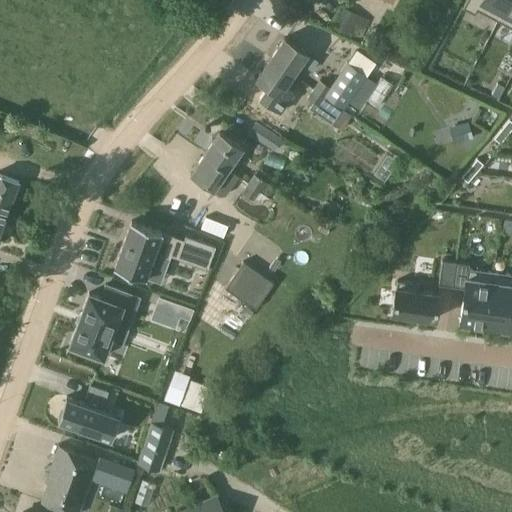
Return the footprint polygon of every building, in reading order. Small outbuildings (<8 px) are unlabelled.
[(465,0),(462,7),(475,13),(477,9),(498,20),(508,0),(465,0)] [(511,0),(508,0),(498,20),(511,28),(511,0)] [(370,20),(343,7),(332,28),(360,41),(370,20)] [(489,88),(511,33),(511,30),(492,23),(468,79),(489,88)] [(271,57),(294,73),(301,63),(310,69),(317,59),(285,37),(271,57)] [(271,57),(255,80),(267,88),(260,98),(280,112),(293,93),(285,87),(294,73),(271,57)] [(314,86),(343,107),(348,100),(360,108),(367,97),(377,105),(392,84),(382,76),(377,82),(347,61),(329,86),(319,79),(314,86)] [(497,83),(491,93),(498,97),(504,86),(497,83)] [(332,123),(343,107),(314,86),(307,96),(313,101),(309,107),(332,123)] [(511,128),(511,121),(509,119),(501,128),(507,134),(511,128)] [(274,151),(282,139),(256,121),(248,133),(274,151)] [(494,138),(500,143),(507,134),(501,128),(494,138)] [(205,152),(228,168),(243,147),(220,131),(205,152)] [(238,175),(228,168),(205,152),(190,174),(221,195),(225,195),(238,175)] [(477,158),(469,168),(475,173),(483,163),(477,158)] [(469,168),(461,177),(468,182),(475,173),(469,168)] [(0,210),(7,213),(19,181),(0,174),(0,210)] [(253,174),(248,181),(259,189),(260,189),(265,181),(253,174)] [(259,189),(248,181),(241,192),(253,199),(260,189),(259,189)] [(511,220),(505,220),(503,230),(511,231),(511,220)] [(129,228),(112,275),(142,285),(152,261),(166,266),(174,245),(159,240),(160,239),(129,228)] [(183,243),(176,262),(207,273),(214,254),(183,243)] [(74,266),(97,274),(105,253),(81,245),(74,266)] [(442,259),(438,284),(452,286),(456,261),(442,259)] [(456,261),(452,286),(464,288),(459,322),(485,326),(493,272),(469,268),(469,263),(456,261)] [(242,262),(225,287),(255,308),(272,282),(242,262)] [(511,274),(493,272),(485,326),(511,330),(511,323),(511,274)] [(397,280),(392,312),(435,319),(438,293),(419,290),(420,283),(397,280)] [(88,293),(70,344),(102,356),(114,323),(127,328),(139,297),(105,284),(100,297),(88,293)] [(193,309),(158,296),(154,306),(180,316),(189,319),(193,309)] [(199,410),(208,384),(188,377),(179,404),(199,410)] [(66,396),(57,421),(111,440),(119,415),(102,408),(108,391),(90,384),(83,402),(66,396)] [(159,402),(152,422),(161,425),(168,405),(159,402)] [(137,463),(160,471),(174,429),(161,425),(152,422),(151,422),(137,463)] [(68,511),(69,511),(70,511),(78,511),(98,458),(59,444),(45,482),(48,483),(41,502),(48,504),(45,511),(68,511)] [(134,469),(100,457),(92,479),(126,490),(132,475),(134,469)] [(180,511),(223,511),(215,495),(180,511)]
